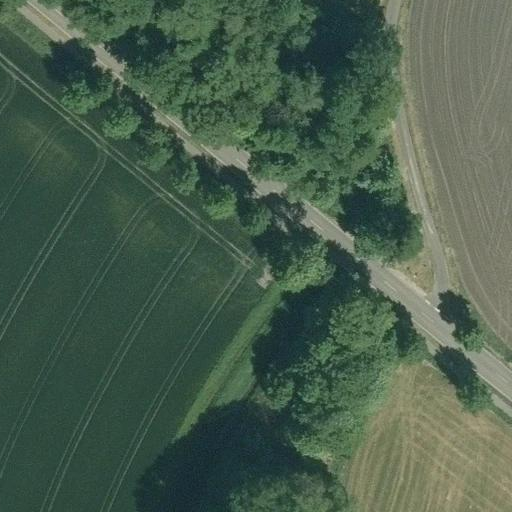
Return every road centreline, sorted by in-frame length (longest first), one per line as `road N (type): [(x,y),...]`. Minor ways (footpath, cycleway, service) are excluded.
road 1 (tertiary): [(37,0),(431,317)]
road 2 (unclassified): [(394,0),(400,124),(438,265),(431,317)]
